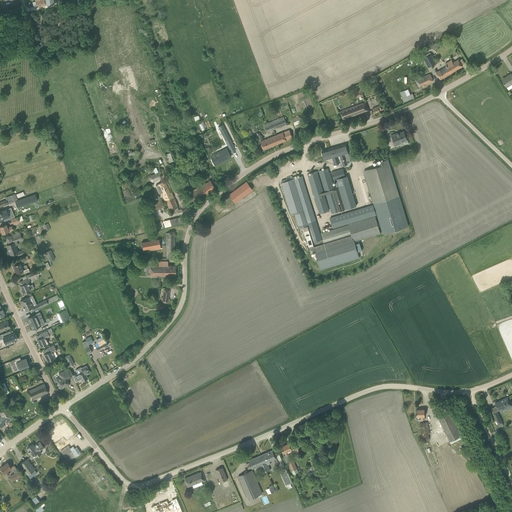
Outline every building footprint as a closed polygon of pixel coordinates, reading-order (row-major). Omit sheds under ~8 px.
[(423,59),(428,67),(436,64),(432,55),(423,59)] [(453,62),(451,60),(445,63),(446,65),(447,67),(441,71),(440,70),(436,72),(440,79),(463,66),(458,59),(453,62)] [(415,80),(419,87),(433,80),(430,73),(415,80)] [(508,77),(502,80),(506,87),(511,83),(511,75),(511,73),(507,76),(508,77)] [(356,92),(352,93),(354,99),(363,95),(361,88),(355,90),(356,92)] [(405,89),(400,92),(406,101),(415,95),(413,92),(408,95),(405,89)] [(365,101),(340,111),(343,119),(368,110),(365,101)] [(372,109),(374,113),(387,108),(387,106),(381,108),(380,105),(372,109)] [(292,118),(297,129),(303,126),(298,115),(292,118)] [(283,116),(264,124),(267,132),(287,124),(283,116)] [(218,125),(229,147),(233,144),(223,123),(218,125)] [(260,141),(262,145),(263,149),(292,138),(289,129),(260,141)] [(401,143),(408,140),(404,131),(397,134),(397,133),(391,135),(395,145),(401,143)] [(340,162),(338,156),(348,153),(346,144),(322,151),(324,160),(332,157),(334,164),(340,162)] [(210,156),(212,160),(214,165),(230,156),(226,148),(210,156)] [(363,171),(373,204),(383,233),(408,226),(399,196),(388,159),(374,164),(375,167),(363,171)] [(342,210),(335,186),(334,187),(328,168),(319,171),(332,213),(342,210)] [(331,172),(333,180),(345,176),(343,168),(331,172)] [(308,174),(309,179),(320,213),(329,210),(317,171),(308,174)] [(161,178),(159,172),(149,176),(152,182),(161,178)] [(187,179),(191,187),(199,183),(195,175),(187,179)] [(322,240),(303,181),(302,176),(295,178),(295,176),(281,181),(281,182),(290,214),(294,213),(299,228),(303,227),(310,249),(314,247),(314,248),(325,245),(323,239),(322,240)] [(182,194),(188,204),(207,194),(215,188),(210,180),(198,188),(197,187),(192,190),(191,189),(182,194)] [(156,185),(159,194),(162,193),(170,210),(172,213),(179,210),(177,207),(178,207),(166,181),(156,185)] [(335,186),(342,210),(356,206),(349,182),(335,186)] [(228,196),(231,200),(234,204),(251,190),(246,183),(228,196)] [(35,194),(22,199),(24,205),(37,201),(35,194)] [(6,200),(0,201),(0,205),(0,207),(15,201),(12,195),(5,198),(6,200)] [(146,205),(149,213),(164,207),(161,199),(146,205)] [(329,218),(333,228),(376,215),(373,204),(329,218)] [(0,219),(3,219),(4,220),(10,218),(6,210),(1,212),(1,211),(0,211),(0,219)] [(380,233),(375,216),(321,233),(323,239),(325,245),(314,248),(321,269),(359,258),(359,257),(363,255),(359,242),(359,241),(354,242),(354,241),(380,233)] [(0,226),(0,228),(2,234),(13,230),(11,226),(7,227),(6,224),(0,226)] [(174,231),(166,233),(166,258),(175,258),(174,231)] [(16,241),(22,239),(21,236),(12,239),(14,243),(7,246),(10,255),(14,253),(16,257),(25,253),(24,249),(18,251),(16,245),(18,245),(16,241)] [(142,242),(143,252),(160,249),(159,239),(142,242)] [(46,252),(50,261),(55,259),(51,250),(46,252)] [(175,266),(167,266),(168,261),(158,261),(158,265),(150,265),(150,276),(170,275),(175,276),(175,266)] [(23,270),(27,269),(26,265),(22,266),(20,263),(17,264),(16,264),(12,265),(14,271),(16,270),(17,273),(23,270)] [(34,288),(32,284),(30,285),(29,282),(30,282),(28,278),(19,282),(21,285),(19,286),(21,289),(20,289),(22,294),(34,288)] [(161,297),(161,301),(163,302),(168,303),(169,298),(168,298),(169,293),(169,290),(164,289),(163,292),(162,297),(161,297)] [(32,304),(29,297),(20,301),(22,306),(23,305),(26,311),(31,308),(32,311),(39,308),(46,305),(48,304),(46,299),(34,305),(33,303),(32,304)] [(60,313),(63,320),(69,317),(66,310),(60,313)] [(27,318),(29,323),(30,323),(32,329),(44,324),(39,312),(27,318)] [(0,323),(0,331),(10,327),(7,320),(0,323)] [(12,330),(4,333),(8,344),(12,342),(19,339),(17,334),(17,335),(16,332),(13,333),(12,330)] [(41,338),(37,340),(40,347),(48,343),(46,338),(49,336),(47,331),(40,334),(41,338)] [(94,344),(97,350),(108,345),(104,338),(94,344)] [(42,351),(47,361),(55,358),(52,352),(56,351),(54,345),(42,351)] [(29,366),(27,361),(26,358),(21,360),(19,357),(9,361),(12,368),(18,365),(20,370),(29,366)] [(65,360),(69,366),(74,364),(71,357),(65,360)] [(77,373),(72,375),(76,382),(81,379),(82,381),(88,378),(86,375),(90,373),(86,366),(81,368),(81,367),(75,370),(77,373)] [(56,380),(58,385),(59,384),(61,388),(69,385),(66,380),(73,377),(69,369),(58,374),(60,378),(56,380)] [(27,391),(31,400),(48,392),(44,384),(27,391)] [(511,404),(508,396),(495,403),(499,410),(511,404)] [(0,427),(1,428),(4,426),(2,424),(5,421),(7,423),(13,419),(5,408),(0,411),(0,414),(0,416),(0,415),(0,427)] [(424,409),(416,409),(416,416),(421,416),(421,419),(425,419),(424,409)] [(502,422),(497,411),(493,413),(498,424),(502,422)] [(449,413),(439,419),(446,434),(457,428),(449,413)] [(428,434),(429,434),(427,422),(419,423),(423,442),(430,441),(428,434)] [(50,435),(48,437),(52,443),(58,439),(56,437),(69,428),(65,424),(60,427),(59,425),(48,432),(50,435)] [(27,448),(29,452),(28,452),(31,457),(34,455),(36,457),(41,453),(40,451),(44,447),(40,442),(34,446),(33,444),(27,448)] [(288,455),(289,454),(288,453),(292,451),(292,453),(299,450),(296,443),(290,446),(289,443),(281,446),(284,453),(285,455),(283,455),(287,463),(288,462),(293,474),(298,472),(292,457),(290,458),(288,455)] [(248,460),(249,462),(246,463),(248,469),(252,468),(260,465),(263,473),(270,470),(268,464),(270,463),(269,461),(276,458),(272,450),(248,460)] [(20,464),(27,475),(34,470),(27,459),(20,464)] [(0,467),(3,471),(6,476),(9,474),(7,471),(11,468),(7,462),(0,467)] [(306,470),(308,475),(318,471),(315,465),(308,468),(309,469),(306,470)] [(215,470),(220,482),(227,479),(222,467),(215,470)] [(10,476),(13,481),(21,475),(18,470),(14,473),(10,476)] [(184,478),(186,483),(188,487),(205,480),(202,471),(184,478)] [(238,476),(240,480),(248,499),(261,494),(257,484),(256,485),(250,471),(238,476)] [(287,473),(281,475),(286,485),(291,482),(287,473)] [(35,496),(30,500),(34,504),(39,500),(35,496)] [(167,501),(151,507),(153,511),(167,511),(171,510),(170,510),(174,508),(175,511),(182,511),(179,503),(173,506),(171,502),(168,504),(167,501)]
